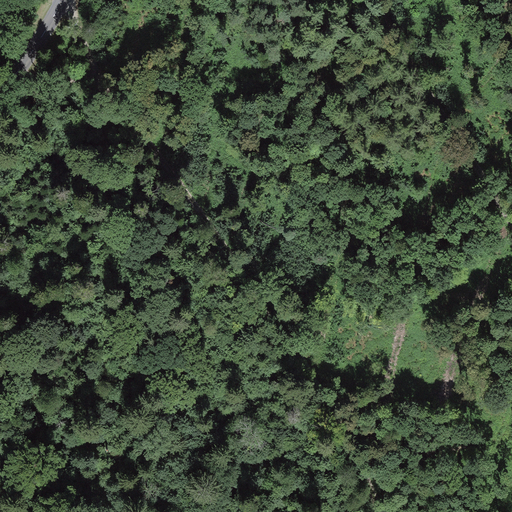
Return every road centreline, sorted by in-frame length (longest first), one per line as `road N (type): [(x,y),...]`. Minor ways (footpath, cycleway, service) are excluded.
road 1 (track): [(376,511),(282,328),(104,81),(65,2)]
road 2 (track): [(380,0),(511,225)]
